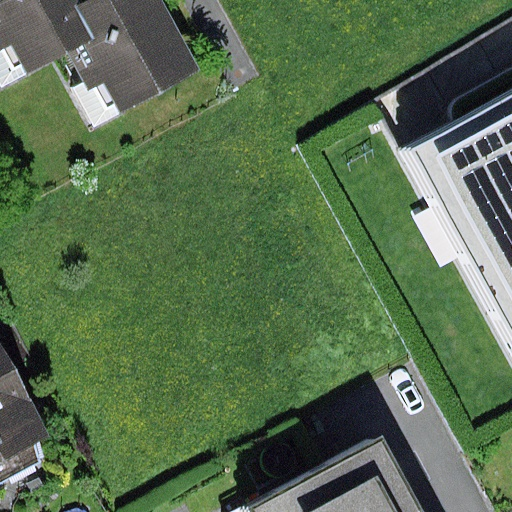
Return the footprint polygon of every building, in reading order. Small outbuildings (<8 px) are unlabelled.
[(0,0),(0,43),(11,65),(48,46),(68,35),(53,5),(63,0),(0,0)] [(63,0),(53,5),(68,35),(48,46),(71,91),(89,81),(105,112),(184,71),(146,0),(63,0)] [(511,84),(397,151),(510,346),(511,344),(511,84)] [(0,383),(0,475),(37,456),(0,383)] [(396,511),(358,441),(232,508),(233,511),(396,511)]
